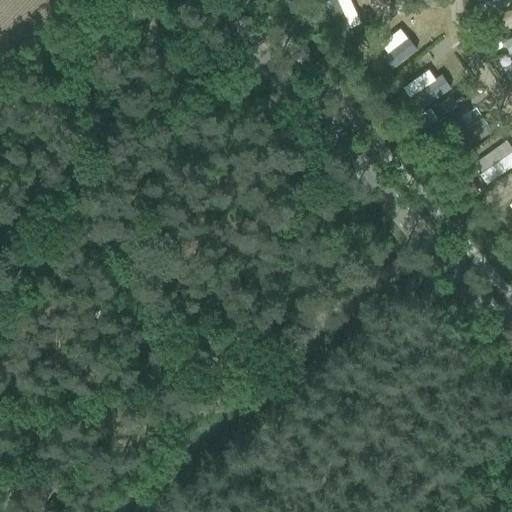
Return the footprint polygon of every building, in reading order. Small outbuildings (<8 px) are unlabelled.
[(345,34),(386,18),(381,5),(340,22),(345,34)] [(393,50),(383,58),(393,70),(429,41),(420,29),(412,36),(404,27),(386,42),(393,50)] [(407,83),(420,105),(453,85),(440,63),(407,83)] [(429,109),(422,114),(428,124),(436,119),(429,109)] [(447,157),(489,131),(481,118),(466,127),(460,118),(433,135),(447,157)] [(511,142),(508,137),(472,162),(486,183),(511,165),(511,142)] [(20,269),(8,275),(18,295),(29,288),(20,269)]
